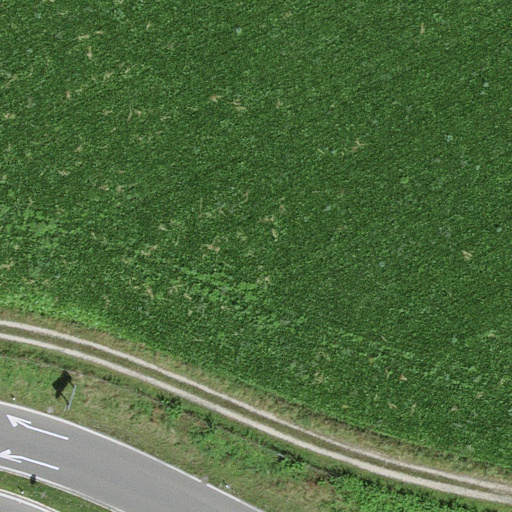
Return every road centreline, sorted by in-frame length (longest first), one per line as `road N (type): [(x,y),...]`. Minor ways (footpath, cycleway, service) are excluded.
road 1 (track): [(511,463),(324,417),(94,325),(0,298)]
road 2 (primary): [(221,511),(68,442),(0,424)]
